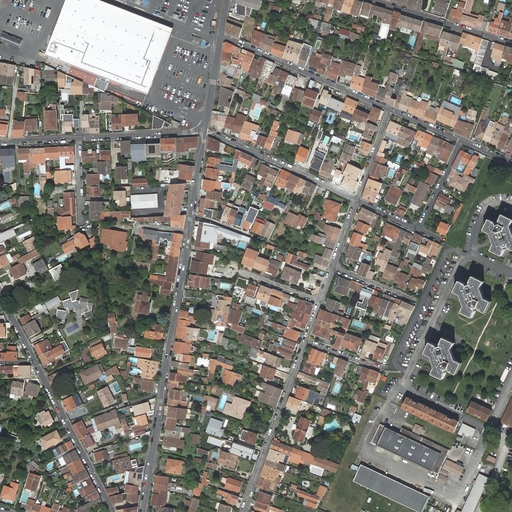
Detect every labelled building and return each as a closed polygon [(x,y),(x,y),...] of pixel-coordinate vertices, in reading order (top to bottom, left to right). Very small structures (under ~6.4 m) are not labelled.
[(67,0),(50,46),(47,54),(147,92),(149,93),(174,27),(101,0),(67,0)] [(261,11),(263,1),(260,0),(231,0),(231,3),(236,4),(234,14),(246,17),(246,7),(261,11)] [(337,0),(335,8),(344,10),(346,0),(337,0)] [(346,0),(344,10),(352,13),(356,1),(351,0),(346,0)] [(423,0),(391,0),(391,1),(422,11),(423,0)] [(447,12),(451,0),(438,0),(435,8),(447,12)] [(453,9),(449,19),(460,23),(465,6),(467,0),(462,0),(459,11),(453,9)] [(467,0),(465,6),(460,23),(475,28),(476,25),(481,27),(485,16),(479,15),(479,16),(471,13),(474,0),(467,0)] [(356,1),(352,13),(361,15),(362,12),(364,4),(360,3),(356,1)] [(377,6),(365,2),(364,4),(362,12),(374,16),(377,6)] [(488,32),(497,34),(501,22),(506,4),(499,2),(497,11),(501,12),(499,19),(496,18),(495,22),(491,21),(488,32)] [(329,6),(324,21),(331,23),(334,10),(335,8),(329,6)] [(386,9),(377,6),(374,16),(374,17),(376,18),(377,14),(378,14),(378,15),(381,16),(381,17),(383,17),(384,16),(386,9)] [(394,11),(386,9),(384,16),(384,18),(385,19),(390,20),(389,23),(391,23),(392,22),(394,11)] [(402,13),(394,11),(392,22),(395,23),(394,24),(398,26),(402,13)] [(423,21),(402,13),(398,26),(420,33),(423,21)] [(227,32),(240,38),(244,24),(229,18),(227,32)] [(311,19),(309,27),(316,29),(318,21),(311,19)] [(443,27),(426,21),(424,32),(440,37),(443,27)] [(511,25),(501,22),(497,34),(509,38),(511,26),(511,25)] [(389,28),(396,29),(397,27),(382,23),(379,37),(386,38),(389,28)] [(23,40),(0,30),(0,40),(20,48),(23,40)] [(362,39),(363,36),(352,32),(350,41),(356,43),(358,36),(360,37),(359,38),(362,39)] [(443,59),(445,60),(446,56),(449,47),(453,35),(444,32),(440,44),(447,46),(446,50),(443,59)] [(251,43),(261,47),(264,37),(254,33),(251,43)] [(483,38),(464,33),(462,38),(461,42),(480,49),(483,38)] [(261,47),(273,53),(277,36),(276,35),(275,38),(274,41),(264,37),(261,47)] [(461,42),(462,38),(453,35),(449,47),(459,50),(461,42)] [(284,58),(288,45),(280,42),(282,37),(277,36),(273,53),(284,58)] [(489,41),(483,38),(480,49),(473,71),(497,78),(498,73),(488,70),(489,68),(482,66),(489,41)] [(284,58),(298,64),(304,45),(289,40),(288,45),(284,58)] [(506,46),(493,42),(491,49),(494,50),(492,56),(499,58),(498,62),(501,63),(503,57),(506,46)] [(298,64),(306,67),(312,47),(304,43),(304,45),(298,64)] [(511,47),(506,46),(503,57),(508,59),(507,60),(509,61),(509,62),(511,63),(511,47)] [(243,67),(248,51),(243,49),(238,65),(243,67)] [(255,55),(248,51),(243,67),(242,70),(242,71),(244,71),(244,69),(250,71),(254,58),(255,55)] [(318,72),(323,74),(326,65),(330,67),(332,61),(334,56),(324,53),(323,57),(322,60),(318,72)] [(240,78),(242,71),(242,70),(230,66),(232,56),(223,54),(220,72),(228,75),(240,78)] [(309,68),(318,72),(322,60),(312,56),(309,68)] [(258,60),(254,58),(250,71),(249,72),(252,74),(254,74),(254,73),(261,76),(267,60),(262,58),(258,70),(256,69),(258,60)] [(463,68),(464,63),(455,59),(454,62),(454,64),(463,68)] [(347,75),(354,77),(358,65),(344,60),(343,64),(339,75),(346,77),(347,75)] [(327,76),(337,81),(339,75),(343,64),(332,61),(330,67),(327,76)] [(0,75),(13,76),(15,66),(1,62),(0,69),(4,69),(3,75),(0,74),(0,75)] [(351,87),(363,92),(367,79),(360,77),(362,67),(358,65),(354,77),(351,87)] [(60,81),(60,74),(55,73),(55,69),(46,69),(45,77),(54,77),(54,80),(54,81),(60,81)] [(274,88),(282,71),(277,69),(271,82),(274,83),(272,88),(274,88)] [(60,88),(67,88),(68,74),(60,70),(60,74),(60,81),(60,88)] [(290,74),(282,71),(274,88),(273,91),(277,93),(280,84),(285,86),(290,74)] [(222,86),(235,92),(236,87),(231,85),(233,79),(227,77),(228,75),(220,72),(218,85),(222,86)] [(376,98),(390,104),(391,98),(399,75),(391,72),(386,88),(389,89),(388,91),(379,87),(376,98)] [(2,85),(12,86),(13,76),(0,75),(0,79),(3,79),(2,85)] [(363,92),(376,98),(379,87),(380,84),(371,82),(372,78),(367,77),(367,79),(363,92)] [(73,94),(84,94),(84,82),(76,78),(76,82),(73,82),(73,94)] [(95,92),(95,87),(84,82),(84,94),(89,95),(95,95),(94,92),(95,92)] [(395,106),(409,112),(413,100),(404,95),(407,85),(406,85),(405,86),(403,85),(401,89),(400,93),(397,100),(395,106)] [(235,92),(222,86),(219,105),(226,106),(230,107),(232,102),(229,101),(230,95),(233,96),(235,92)] [(334,89),(329,87),(328,91),(324,89),(319,103),(328,106),(328,105),(331,97),(334,89)] [(294,91),(293,91),(292,94),(293,95),(292,98),(302,102),(305,91),(295,88),(294,91)] [(110,95),(98,89),(99,106),(111,106),(111,103),(110,95)] [(237,89),(236,92),(247,97),(249,94),(237,89)] [(319,93),(308,89),(303,102),(315,106),(319,93)] [(27,101),(27,93),(19,92),(18,101),(20,101),(27,101)] [(262,97),(255,94),(253,100),(254,100),(259,103),(262,97)] [(121,103),(121,100),(110,95),(111,103),(121,103)] [(345,103),(331,97),(328,105),(342,111),(343,109),(345,103)] [(347,98),(345,103),(343,109),(353,115),(358,102),(347,98)] [(424,119),(429,103),(421,100),(420,102),(413,100),(409,112),(424,119)] [(432,102),(430,101),(429,103),(424,119),(435,124),(439,114),(429,110),(432,102)] [(54,112),(46,112),(47,129),(57,129),(56,106),(53,106),(54,112)] [(221,115),(222,112),(221,112),(218,126),(224,127),(227,119),(227,116),(230,107),(226,106),(225,113),(225,115),(221,115)] [(374,107),(372,110),(371,114),(368,122),(379,126),(380,123),(378,122),(382,110),(374,107)] [(0,135),(7,136),(8,122),(2,121),(2,116),(4,117),(5,109),(0,108),(0,109),(0,135)] [(371,114),(357,108),(353,118),(367,124),(368,122),(371,114)] [(470,109),(468,113),(475,116),(477,111),(474,110),(474,109),(471,108),(471,109),(470,109)] [(322,113),(313,109),(310,118),(319,122),(322,113)] [(211,125),(218,126),(221,112),(220,112),(220,115),(215,114),(216,111),(214,111),(211,125)] [(72,123),(74,123),(74,114),(64,115),(64,123),(64,131),(72,131),(72,123)] [(91,134),(101,133),(100,120),(96,120),(96,123),(92,123),(92,114),(90,114),(91,134)] [(122,115),(123,125),(138,125),(138,114),(122,115)] [(447,117),(439,114),(435,124),(454,132),(458,119),(448,115),(447,117)] [(38,115),(27,116),(25,131),(38,131),(38,115)] [(113,130),(123,129),(122,115),(112,116),(113,130)] [(25,138),(25,137),(25,131),(27,116),(16,117),(13,138),(25,138)] [(152,129),(161,129),(165,121),(155,117),(152,129)] [(246,120),(237,117),(236,119),(236,120),(235,121),(235,124),(233,130),(241,133),(246,121),(246,120)] [(233,130),(235,124),(235,121),(227,119),(224,127),(233,130)] [(458,119),(454,132),(469,139),(475,123),(470,121),(469,124),(460,121),(460,119),(458,119)] [(246,121),(241,133),(240,136),(249,139),(254,124),(246,121)] [(386,132),(385,136),(387,137),(389,132),(398,135),(402,126),(391,121),(386,132)] [(476,137),(483,139),(488,126),(489,124),(482,122),(476,137)] [(256,142),(259,135),(258,135),(258,136),(256,135),(259,126),(254,124),(254,126),(249,139),(256,142)] [(378,128),(372,125),(371,129),(370,129),(368,134),(364,132),(362,139),(369,141),(370,139),(371,140),(374,130),(377,131),(378,128)] [(402,126),(398,135),(399,136),(397,142),(404,145),(407,139),(410,141),(409,143),(411,143),(416,132),(402,126)] [(491,142),(496,129),(488,126),(483,139),(491,142)] [(504,129),(505,126),(503,126),(501,131),(496,129),(491,142),(498,145),(504,129)] [(498,145),(504,148),(507,141),(506,141),(510,132),(504,129),(498,145)] [(302,139),(303,140),(304,134),(303,133),(301,139),(298,138),(300,135),(301,135),(301,134),(289,130),(286,140),(300,144),(302,139)] [(421,145),(426,133),(419,130),(412,144),(415,145),(416,143),(421,145)] [(434,137),(426,133),(421,145),(422,146),(428,149),(434,137)] [(256,143),(265,147),(268,138),(259,135),(256,142),(256,143)] [(268,138),(265,147),(270,149),(274,136),(270,135),(268,138)] [(199,137),(177,138),(177,147),(186,146),(186,148),(193,147),(193,148),(197,148),(199,137)] [(209,138),(207,149),(219,153),(221,142),(210,137),(209,138)] [(441,140),(434,137),(428,149),(426,153),(433,156),(435,152),(436,151),(441,140)] [(177,138),(161,139),(162,144),(162,149),(162,156),(162,161),(168,161),(173,157),(173,152),(173,150),(176,150),(177,147),(177,138)] [(448,143),(441,140),(436,151),(443,154),(448,143)] [(131,141),(123,141),(121,141),(122,153),(131,153),(131,150),(131,144),(131,141)] [(372,145),(361,141),(360,142),(364,143),(363,144),(362,144),(361,148),(369,152),(372,145)] [(383,141),(378,156),(383,158),(385,154),(383,153),(387,142),(383,141)] [(454,146),(448,143),(443,154),(441,157),(442,158),(443,156),(447,157),(446,160),(448,160),(454,146)] [(131,153),(132,160),(147,160),(147,157),(147,153),(146,144),(131,144),(131,150),(131,153)] [(162,144),(146,145),(147,153),(147,157),(162,156),(162,149),(162,144)] [(341,156),(340,156),(340,158),(343,159),(343,158),(345,158),(345,159),(350,161),(355,147),(346,144),(341,156)] [(74,147),(60,147),(60,157),(74,157),(74,147)] [(300,147),(295,159),(305,163),(309,151),(300,147)] [(46,158),(46,148),(30,149),(31,164),(32,167),(35,167),(35,163),(39,163),(43,175),(41,187),(47,187),(47,182),(47,177),(47,172),(46,168),(47,168),(46,158)] [(15,149),(1,150),(1,151),(2,165),(2,167),(16,166),(15,149)] [(30,149),(19,149),(19,159),(24,159),(28,159),(28,162),(25,163),(25,174),(26,174),(26,177),(32,177),(32,167),(31,164),(30,149)] [(461,150),(452,168),(456,170),(460,161),(467,164),(471,155),(461,150)] [(97,155),(97,162),(112,161),(111,151),(101,151),(101,160),(99,160),(99,155),(97,155)] [(254,157),(241,151),(239,160),(239,162),(238,163),(240,164),(241,162),(249,165),(248,167),(250,168),(251,166),(254,157)] [(83,152),(84,163),(95,162),(97,162),(97,155),(93,155),(88,155),(88,152),(83,152)] [(474,155),(468,166),(470,168),(472,165),(473,165),(477,157),(474,155)] [(383,158),(378,156),(375,162),(384,165),(386,159),(383,158)] [(209,157),(207,168),(219,170),(221,159),(209,157)] [(311,166),(320,171),(323,163),(314,158),(311,166)] [(239,160),(235,159),(234,167),(221,165),(222,159),(221,159),(219,170),(236,173),(238,163),(239,160)] [(112,161),(95,162),(95,174),(99,174),(100,174),(112,174),(112,161)] [(356,180),(359,172),(352,169),(354,166),(344,161),(343,164),(344,165),(341,173),(346,176),(356,180)] [(375,162),(370,175),(379,178),(381,173),(384,173),(385,169),(387,166),(384,165),(375,162)] [(324,163),(320,174),(329,178),(333,167),(324,163)] [(181,171),(193,173),(194,166),(182,164),(181,171)] [(414,171),(401,164),(400,167),(413,173),(414,171)] [(263,185),(271,169),(263,165),(259,174),(263,176),(259,183),(263,185)] [(420,167),(417,165),(416,168),(422,171),(426,173),(424,176),(425,176),(423,181),(427,183),(427,182),(434,184),(438,176),(431,173),(431,172),(427,170),(420,167)] [(127,166),(117,167),(117,180),(128,179),(127,166)] [(434,172),(441,175),(445,167),(441,166),(439,170),(436,168),(435,169),(434,172)] [(206,174),(220,177),(220,175),(219,175),(220,170),(219,170),(207,168),(206,174)] [(472,177),(467,175),(463,173),(456,170),(452,168),(450,173),(452,173),(450,176),(454,178),(450,185),(464,192),(469,182),(473,184),(475,179),(472,177)] [(61,171),(57,171),(58,183),(72,182),(72,170),(61,171)] [(271,170),(267,178),(275,182),(279,173),(271,170)] [(292,174),(283,170),(277,183),(285,187),(284,188),(285,189),(286,187),(292,174)] [(184,179),(192,180),(193,173),(181,171),(179,181),(175,180),(175,184),(183,183),(184,179)] [(88,187),(99,187),(99,186),(100,174),(99,174),(95,174),(89,174),(88,174),(88,187)] [(292,174),(286,187),(294,191),(297,185),(300,178),(292,174)] [(255,179),(247,175),(243,184),(246,186),(246,188),(245,189),(250,191),(255,179)] [(356,180),(346,176),(341,186),(354,192),(359,182),(356,180)] [(306,181),(300,178),(297,185),(295,190),(301,193),(306,181)] [(382,183),(368,178),(365,188),(378,193),(382,183)] [(206,180),(204,190),(208,190),(214,191),(215,184),(219,184),(219,182),(218,182),(206,180)] [(312,184),(306,181),(301,193),(307,196),(309,191),(312,184)] [(421,207),(430,186),(420,181),(417,188),(415,193),(411,202),(421,207)] [(417,188),(408,184),(405,188),(415,193),(417,188)] [(169,200),(185,199),(187,186),(171,187),(169,200)] [(392,186),(386,201),(396,206),(403,191),(392,186)] [(93,197),(98,196),(98,194),(99,194),(99,191),(98,191),(98,188),(99,188),(99,187),(88,187),(88,196),(93,197)] [(374,202),(378,193),(365,188),(361,198),(374,202)] [(221,201),(222,193),(214,191),(208,190),(207,199),(221,201)] [(126,191),(115,192),(115,199),(120,199),(121,207),(126,207),(126,191)] [(68,216),(75,216),(73,193),(66,194),(68,216)] [(458,201),(441,193),(434,208),(445,214),(446,211),(452,214),(458,201)] [(131,195),(131,209),(158,207),(158,194),(131,195)] [(280,200),(269,195),(267,201),(275,205),(278,205),(279,202),(280,200)] [(18,210),(21,209),(21,205),(24,205),(23,203),(30,203),(30,197),(18,198),(18,205),(18,210)] [(201,208),(210,209),(211,201),(202,199),(201,208)] [(103,201),(91,201),(91,212),(103,212),(103,211),(105,210),(105,207),(103,206),(103,201)] [(328,201),(322,216),(336,221),(337,215),(335,215),(339,204),(328,201)] [(183,211),(184,203),(168,204),(166,212),(166,213),(183,212),(183,211)] [(454,217),(457,219),(463,206),(461,204),(458,210),(457,210),(454,217)] [(397,213),(404,216),(408,209),(400,205),(397,213)] [(259,210),(251,207),(245,221),(253,224),(259,210)] [(199,214),(209,218),(213,220),(215,210),(210,209),(201,208),(200,211),(199,211),(199,214)] [(376,214),(363,208),(360,214),(361,215),(360,217),(368,221),(369,218),(373,220),(376,214)] [(225,211),(222,220),(240,226),(243,218),(239,217),(239,214),(225,209),(225,211)] [(316,211),(313,219),(319,221),(322,214),(316,211)] [(13,212),(1,218),(3,223),(15,217),(13,212)] [(110,212),(91,212),(91,221),(93,221),(104,221),(104,215),(110,215),(110,212)] [(289,212),(284,223),(296,228),(295,229),(300,231),(301,227),(297,225),(294,224),(298,216),(289,212)] [(307,217),(299,214),(298,216),(294,224),(297,225),(301,227),(302,227),(305,221),(307,217)] [(511,229),(511,226),(511,222),(511,218),(503,214),(499,221),(500,223),(496,224),(495,222),(489,219),(484,230),(490,233),(494,244),(491,251),(502,256),(505,250),(504,247),(506,247),(508,246),(509,248),(511,249),(511,229)] [(185,224),(186,215),(182,215),(171,216),(170,221),(171,221),(170,226),(173,227),(173,223),(185,224)] [(76,229),(78,229),(78,225),(73,226),(72,217),(62,217),(58,217),(58,219),(62,219),(63,230),(65,229),(65,235),(77,229),(76,229)] [(252,231),(261,235),(261,234),(265,226),(264,225),(265,222),(258,219),(256,222),(252,231)] [(359,219),(358,221),(372,227),(373,227),(374,225),(359,219)] [(358,227),(356,232),(363,235),(365,230),(370,232),(372,227),(358,221),(356,226),(358,227)] [(213,231),(214,225),(200,222),(199,228),(213,231)] [(265,226),(261,234),(268,238),(275,225),(267,222),(265,226)] [(444,237),(448,239),(450,234),(447,233),(450,228),(448,227),(449,226),(441,222),(437,231),(445,235),(444,237)] [(386,223),(383,231),(383,232),(396,237),(400,229),(386,223)] [(196,232),(194,240),(197,241),(210,243),(217,245),(219,234),(222,233),(224,237),(233,240),(235,239),(236,242),(240,239),(249,243),(251,238),(214,225),(213,231),(199,228),(196,227),(195,231),(196,232)] [(337,242),(341,229),(330,226),(327,236),(324,235),(323,237),(337,242)] [(0,242),(17,235),(14,228),(2,234),(0,234),(0,242)] [(143,229),(142,238),(144,238),(143,241),(145,242),(146,238),(153,240),(152,246),(153,246),(156,247),(156,246),(157,240),(158,232),(143,229)] [(114,231),(109,230),(106,243),(112,244),(118,246),(117,250),(123,251),(123,250),(125,250),(127,243),(120,241),(121,232),(116,231),(116,233),(114,233),(114,231)] [(401,230),(393,251),(390,259),(396,262),(401,254),(397,252),(402,240),(406,242),(406,243),(411,245),(411,244),(414,236),(401,230)] [(356,232),(351,244),(358,247),(363,235),(356,232)] [(89,241),(86,236),(81,233),(68,240),(69,242),(62,246),(66,253),(78,247),(80,250),(90,244),(89,241)] [(334,248),(337,242),(323,237),(312,233),(309,240),(321,244),(322,242),(325,243),(325,245),(328,246),(334,248)] [(424,236),(415,233),(414,236),(411,244),(408,253),(416,256),(424,236)] [(181,249),(183,235),(174,234),(172,248),(181,249)] [(33,252),(36,251),(35,245),(35,237),(27,241),(30,246),(27,248),(30,254),(33,252)] [(96,237),(89,241),(92,248),(97,245),(96,237)] [(425,237),(419,251),(421,251),(422,250),(422,247),(430,250),(434,242),(425,237)] [(210,243),(197,241),(195,250),(205,252),(205,249),(209,250),(210,243)] [(436,256),(441,246),(434,242),(430,250),(429,253),(428,256),(431,257),(432,254),(436,256)] [(359,261),(364,250),(358,247),(351,244),(346,256),(351,258),(356,260),(359,261)] [(334,248),(328,246),(324,257),(318,255),(315,263),(317,263),(328,267),(334,248)] [(178,264),(181,249),(172,248),(169,247),(168,255),(171,256),(169,263),(178,264)] [(256,265),(258,257),(260,253),(248,248),(246,253),(243,263),(251,266),(251,264),(256,265)] [(384,272),(387,265),(390,259),(393,251),(386,249),(384,253),(380,252),(375,264),(381,266),(380,271),(384,272)] [(213,264),(214,255),(198,251),(196,261),(194,261),(192,271),(207,274),(209,264),(213,264)] [(34,254),(33,252),(30,254),(18,260),(21,264),(36,256),(34,254)] [(0,257),(0,268),(5,267),(10,264),(6,256),(9,255),(8,253),(1,257),(0,257)] [(11,254),(9,255),(6,256),(10,264),(10,263),(15,261),(11,254)] [(286,262),(297,267),(299,262),(297,261),(298,257),(289,254),(286,262)] [(46,273),(50,270),(46,262),(43,257),(33,262),(40,276),(46,273)] [(255,267),(266,272),(270,262),(258,257),(256,265),(255,267)] [(138,261),(136,270),(149,272),(151,263),(138,261)] [(276,271),(279,272),(281,265),(271,261),(269,269),(271,270),(271,272),(275,274),(276,271)] [(411,273),(414,274),(416,268),(413,266),(402,261),(399,269),(395,280),(400,282),(399,284),(399,286),(404,288),(406,284),(405,284),(408,276),(400,273),(402,269),(403,270),(405,265),(413,268),(411,273)] [(311,267),(299,262),(297,267),(309,271),(311,267)] [(423,271),(428,274),(432,265),(425,262),(422,271),(423,271)] [(10,264),(5,267),(7,271),(11,269),(16,280),(26,275),(25,273),(28,271),(26,268),(23,269),(21,264),(13,268),(10,263),(10,264)] [(162,281),(172,282),(175,283),(178,264),(169,263),(167,279),(163,278),(162,281)] [(359,274),(366,277),(369,270),(371,266),(363,263),(359,274)] [(64,267),(62,264),(53,269),(50,270),(55,279),(61,275),(63,278),(64,280),(73,275),(67,265),(64,267)] [(383,276),(395,280),(399,269),(387,265),(384,272),(383,276)] [(302,272),(286,266),(281,278),(298,284),(302,272)] [(414,274),(409,287),(415,290),(416,286),(419,287),(423,288),(426,282),(421,280),(419,279),(421,276),(423,271),(422,271),(416,268),(414,274)] [(375,273),(369,270),(366,277),(373,280),(375,273)] [(191,275),(189,286),(203,288),(205,278),(191,275)] [(483,292),(481,287),(484,281),(473,276),(470,282),(471,284),(467,286),(466,284),(459,280),(454,292),(460,294),(465,306),(462,312),(473,317),(476,311),(475,309),(479,308),(480,310),(486,313),(492,302),(486,299),(483,292)] [(347,285),(349,281),(340,278),(335,291),(344,295),(347,287),(348,287),(349,286),(347,285)] [(240,279),(236,291),(242,293),(246,281),(240,279)] [(361,284),(349,280),(349,281),(347,285),(349,286),(348,287),(347,287),(344,295),(347,296),(351,287),(359,290),(361,284)] [(26,283),(21,286),(24,293),(29,290),(30,291),(34,289),(35,289),(37,289),(39,288),(36,281),(27,286),(26,283)] [(163,291),(163,294),(170,295),(172,282),(162,281),(161,281),(160,283),(161,284),(164,284),(163,291)] [(245,295),(243,299),(246,300),(247,296),(254,298),(258,287),(250,284),(245,295)] [(274,290),(264,286),(260,296),(262,297),(261,299),(269,302),(270,298),(271,296),(274,290)] [(373,292),(363,288),(360,294),(365,296),(363,303),(358,301),(356,306),(366,310),(373,292)] [(283,293),(274,290),(271,296),(280,300),(283,293)] [(73,300),(74,303),(78,302),(80,292),(72,295),(73,300)] [(149,302),(150,297),(139,295),(136,313),(149,315),(151,303),(149,302)] [(232,302),(233,298),(218,295),(218,298),(220,301),(221,301),(219,311),(222,311),(229,313),(230,307),(227,307),(228,304),(229,304),(229,301),(232,302)] [(47,308),(61,303),(58,296),(44,302),(47,308)] [(280,300),(271,296),(270,298),(277,301),(276,304),(278,305),(280,300)] [(373,312),(377,314),(377,313),(381,301),(382,299),(377,297),(376,302),(374,302),(372,306),(375,307),(373,312)] [(388,301),(382,298),(382,299),(381,301),(377,313),(389,317),(392,309),(393,307),(393,306),(394,305),(388,302),(388,301)] [(403,301),(397,298),(394,305),(393,306),(393,307),(392,309),(393,310),(389,320),(394,322),(396,315),(398,310),(400,308),(401,306),(403,301)] [(85,315),(87,321),(94,319),(92,313),(93,312),(95,307),(89,305),(90,304),(90,301),(82,299),(82,303),(78,302),(74,303),(73,300),(69,301),(71,308),(72,308),(73,309),(69,310),(71,314),(77,312),(77,310),(81,309),(85,310),(87,314),(85,315)] [(327,311),(343,317),(344,314),(337,311),(341,303),(331,299),(327,311)] [(311,314),(314,305),(305,301),(302,307),(300,306),(298,306),(297,309),(299,310),(311,314)] [(407,324),(416,306),(403,301),(401,306),(400,308),(398,310),(396,315),(400,317),(398,321),(407,324)] [(42,316),(46,314),(41,303),(35,306),(37,311),(39,310),(41,314),(42,316)] [(247,306),(245,311),(251,314),(253,308),(247,306)] [(353,307),(351,318),(362,321),(365,310),(353,307)] [(233,308),(229,322),(232,323),(231,325),(232,325),(233,325),(239,327),(239,326),(243,312),(239,310),(233,308)] [(292,318),(296,320),(307,324),(311,314),(299,310),(295,309),(292,318)] [(343,327),(348,329),(351,322),(352,320),(343,317),(327,311),(322,309),(320,315),(336,321),(337,318),(345,321),(343,327)] [(65,311),(58,310),(56,319),(63,321),(65,311)] [(218,326),(225,328),(229,313),(222,311),(220,324),(216,324),(216,326),(218,326)] [(21,319),(25,326),(34,321),(34,319),(32,320),(29,315),(21,319)] [(320,315),(319,318),(335,324),(336,321),(320,315)] [(317,324),(333,330),(333,328),(335,324),(319,318),(317,324)] [(34,321),(25,326),(29,334),(42,328),(41,326),(38,327),(36,323),(40,321),(38,319),(34,321)] [(307,324),(296,320),(294,325),(305,329),(307,324)] [(152,330),(151,337),(161,339),(162,336),(163,336),(164,328),(163,328),(164,326),(153,324),(152,328),(150,327),(150,330),(152,330)] [(329,339),(327,344),(331,346),(332,341),(333,338),(330,337),(331,333),(335,334),(336,331),(333,330),(317,324),(314,333),(329,339)] [(230,330),(235,331),(241,333),(243,334),(245,327),(239,326),(239,327),(233,325),(232,325),(230,330)] [(183,340),(191,341),(196,342),(199,329),(190,328),(179,326),(176,339),(183,340)] [(297,341),(300,332),(283,326),(282,328),(287,330),(290,331),(287,338),(297,341)] [(240,336),(237,343),(254,349),(257,340),(241,334),(241,333),(235,331),(234,334),(240,336)] [(343,345),(346,335),(341,333),(336,331),(335,334),(337,335),(339,336),(335,348),(341,350),(343,345)] [(124,335),(120,335),(118,334),(111,333),(111,334),(114,353),(121,354),(122,350),(127,351),(129,340),(124,339),(124,335)] [(346,335),(343,345),(351,348),(351,347),(358,350),(362,339),(347,334),(346,335)] [(457,360),(453,348),(456,342),(445,337),(442,344),(442,346),(438,347),(437,345),(431,342),(426,353),(432,356),(436,367),(433,373),(444,379),(447,372),(446,370),(450,369),(451,371),(458,374),(463,363),(457,360)] [(380,342),(368,338),(361,357),(365,359),(368,351),(375,353),(377,349),(380,342)] [(40,344),(39,341),(34,344),(40,356),(54,349),(49,339),(47,340),(46,340),(45,341),(40,344)] [(103,344),(100,339),(93,343),(90,344),(93,349),(98,359),(108,355),(103,344)] [(293,352),(296,343),(284,339),(282,344),(278,343),(277,346),(293,352)] [(65,340),(60,342),(62,345),(67,355),(70,353),(69,350),(70,349),(65,340)] [(174,354),(178,354),(188,356),(189,352),(191,352),(192,345),(190,345),(191,341),(183,340),(183,344),(176,342),(174,354)] [(62,345),(54,349),(40,356),(45,364),(56,359),(55,357),(61,355),(63,354),(65,353),(66,352),(62,345)] [(291,359),(293,352),(277,346),(276,350),(281,352),(280,355),(291,359)] [(4,360),(18,360),(18,352),(17,352),(18,347),(10,347),(10,353),(3,353),(3,359),(4,359),(4,360)] [(313,349),(308,361),(321,366),(322,363),(320,363),(322,357),(326,359),(327,354),(313,349)] [(375,353),(374,358),(378,359),(379,357),(383,359),(385,352),(377,349),(375,353)] [(172,363),(172,367),(180,368),(181,363),(190,364),(191,356),(188,356),(178,354),(176,363),(172,363)] [(279,363),(281,358),(270,355),(267,363),(277,367),(278,366),(279,363)] [(109,356),(97,362),(98,365),(104,362),(104,361),(110,358),(109,356)] [(333,366),(331,369),(335,371),(340,359),(336,357),(333,366)] [(158,371),(159,362),(140,359),(139,368),(144,368),(158,371)] [(334,373),(347,378),(349,371),(346,370),(347,366),(343,365),(345,361),(340,359),(335,371),(334,373)] [(308,361),(305,372),(313,375),(316,367),(320,368),(321,366),(308,361)] [(232,370),(233,367),(218,362),(217,365),(232,370)] [(102,373),(98,365),(82,374),(87,384),(104,376),(102,373)] [(105,379),(115,373),(124,375),(126,375),(127,371),(119,370),(117,365),(102,373),(104,376),(105,379)] [(265,366),(261,377),(273,381),(277,370),(265,366)] [(15,370),(15,376),(32,375),(32,367),(19,367),(20,370),(15,370)] [(156,380),(158,371),(144,368),(143,378),(156,380)] [(364,368),(361,375),(359,380),(366,382),(370,370),(364,368)] [(49,378),(52,385),(62,380),(64,379),(63,376),(67,373),(66,370),(49,378)] [(226,370),(221,382),(233,386),(236,379),(241,381),(242,376),(226,370)] [(370,381),(376,384),(380,374),(370,370),(366,382),(363,391),(359,390),(358,395),(359,396),(357,401),(364,403),(368,392),(366,391),(370,381)] [(299,371),(297,377),(318,385),(319,382),(320,380),(299,371)] [(170,380),(187,383),(187,382),(184,381),(185,375),(171,373),(170,380)] [(143,384),(142,388),(143,389),(143,390),(154,392),(156,381),(145,379),(144,381),(143,381),(143,384)] [(322,392),(321,395),(323,395),(326,396),(331,384),(320,380),(319,382),(321,383),(319,390),(322,392)] [(24,384),(13,381),(11,395),(22,397),(24,384)] [(30,383),(26,397),(28,398),(30,394),(38,397),(41,387),(30,383)] [(169,383),(168,388),(171,389),(184,392),(185,392),(186,388),(184,387),(184,386),(169,383)] [(279,402),(283,390),(263,383),(261,387),(264,388),(260,401),(277,407),(279,402)] [(321,395),(300,386),(296,396),(315,403),(317,398),(321,399),(323,395),(321,395)] [(99,392),(106,406),(115,401),(108,387),(99,392)] [(171,389),(170,399),(187,402),(187,400),(182,400),(180,399),(181,393),(184,393),(184,392),(171,389)] [(64,401),(69,412),(80,406),(75,396),(64,401)] [(302,401),(290,396),(287,406),(298,411),(302,401)] [(219,401),(210,398),(209,402),(208,406),(206,412),(210,413),(212,409),(216,410),(219,401)] [(250,403),(235,398),(233,407),(227,405),(225,413),(242,419),(246,408),(248,408),(250,403)] [(460,422),(408,398),(403,409),(455,433),(460,422)] [(511,427),(511,398),(501,422),(511,427)] [(187,402),(170,399),(169,405),(178,407),(178,405),(182,405),(182,406),(187,407),(187,406),(189,407),(190,403),(187,402)] [(148,402),(133,406),(136,416),(137,415),(139,415),(148,412),(151,411),(149,402),(148,402)] [(486,422),(491,411),(472,402),(467,413),(486,422)] [(351,405),(346,417),(352,420),(354,415),(357,408),(351,405)] [(167,417),(168,418),(181,420),(182,409),(169,407),(167,417)] [(327,417),(330,411),(323,408),(321,415),(327,417)] [(45,414),(44,412),(40,414),(46,426),(55,421),(50,411),(47,413),(45,414)] [(119,417),(117,411),(110,413),(115,426),(117,426),(123,424),(121,420),(121,419),(119,417)] [(115,426),(110,413),(92,419),(94,425),(94,426),(97,426),(99,431),(115,426)] [(145,424),(149,423),(146,415),(134,418),(136,425),(131,426),(131,428),(145,424)] [(297,430),(294,439),(304,442),(312,421),(302,417),(299,426),(297,430)] [(166,429),(181,432),(190,433),(191,429),(177,427),(177,422),(180,423),(181,420),(168,418),(166,429)] [(211,418),(207,432),(212,434),(222,437),(224,430),(221,429),(223,422),(211,418)] [(73,425),(80,439),(90,434),(92,434),(94,433),(96,432),(95,430),(91,432),(89,427),(87,429),(83,420),(73,425)] [(125,430),(123,424),(117,426),(120,435),(126,433),(125,430)] [(141,438),(150,435),(151,432),(146,433),(145,429),(146,428),(145,424),(131,428),(129,429),(125,430),(126,433),(127,435),(135,433),(135,436),(140,434),(141,438)] [(420,435),(423,428),(416,424),(412,431),(420,435)] [(476,430),(463,424),(459,434),(462,435),(463,432),(473,437),(476,430)] [(449,450),(403,428),(400,434),(380,425),(372,443),(438,474),(449,450)] [(181,432),(166,429),(164,445),(184,449),(186,440),(180,439),(181,432)] [(47,447),(53,444),(63,438),(59,430),(49,435),(43,439),(47,447)] [(255,438),(256,434),(244,430),(241,439),(255,444),(257,439),(255,438)] [(90,434),(80,439),(86,450),(97,444),(92,434),(90,434)] [(251,460),(255,449),(227,439),(225,445),(232,447),(231,453),(251,460)] [(75,448),(71,440),(62,445),(58,447),(62,455),(65,453),(75,448)] [(301,457),(303,452),(295,449),(293,448),(274,441),(271,449),(283,454),(292,457),(301,460),(305,461),(313,465),(314,461),(301,457)] [(114,451),(112,445),(94,450),(97,461),(109,458),(107,453),(114,451)] [(76,450),(75,448),(65,453),(62,455),(63,457),(76,451),(76,450)] [(283,454),(271,449),(268,459),(280,463),(281,462),(278,461),(280,455),(283,456),(283,454)] [(81,459),(76,451),(63,457),(66,464),(62,466),(63,469),(81,459)] [(212,451),(210,451),(209,456),(206,465),(206,466),(218,470),(220,465),(210,463),(212,451)] [(223,460),(222,465),(235,469),(239,457),(223,452),(221,459),(223,460)] [(317,458),(307,454),(303,452),(301,457),(314,461),(316,462),(317,458)] [(488,455),(486,461),(494,463),(496,458),(488,455)] [(317,457),(317,458),(316,462),(314,465),(335,473),(339,465),(317,457)] [(116,472),(127,469),(124,458),(116,460),(111,461),(113,471),(116,470),(116,472)] [(86,468),(81,459),(63,469),(62,469),(63,472),(70,468),(73,475),(86,468)] [(181,474),(183,461),(169,459),(167,472),(181,474)] [(280,463),(268,459),(265,465),(281,470),(284,472),(287,466),(280,463)] [(460,476),(464,468),(447,460),(443,469),(460,476)] [(422,511),(430,496),(362,464),(354,480),(421,511),(422,511)] [(265,465),(261,476),(280,483),(281,479),(278,478),(281,470),(265,465)] [(90,477),(86,468),(73,475),(72,475),(75,481),(69,484),(71,488),(81,482),(90,477)] [(142,486),(144,473),(131,471),(129,484),(142,486)] [(41,476),(32,473),(28,487),(37,490),(41,476)] [(472,511),(489,478),(479,473),(461,511),(472,511)] [(445,485),(448,478),(441,474),(437,482),(445,485)] [(155,483),(172,485),(172,483),(168,483),(169,477),(157,475),(155,483)] [(261,476),(258,486),(272,492),(275,483),(277,484),(282,486),(283,484),(280,483),(261,476)] [(97,489),(90,477),(81,482),(84,489),(80,491),(83,497),(97,489)] [(223,483),(227,485),(226,488),(239,492),(242,482),(229,478),(228,481),(224,480),(223,483)] [(200,496),(204,484),(202,483),(196,481),(194,489),(193,494),(200,496)] [(6,487),(2,497),(14,501),(19,485),(12,483),(11,488),(6,487)] [(172,487),(172,485),(155,483),(154,490),(168,493),(168,491),(167,491),(168,486),(172,487)] [(142,486),(129,484),(127,485),(126,492),(127,492),(131,493),(133,493),(141,494),(142,486)] [(118,486),(106,489),(110,497),(122,493),(121,490),(119,490),(118,486)] [(319,494),(324,496),(325,494),(328,488),(323,486),(319,494)] [(154,490),(152,505),(160,506),(166,507),(166,505),(162,505),(164,498),(167,499),(168,493),(154,490)] [(238,503),(240,497),(220,490),(219,493),(225,495),(224,497),(230,498),(228,502),(237,505),(237,502),(238,503)] [(20,502),(26,503),(29,493),(23,491),(20,502)] [(101,497),(98,491),(88,496),(91,502),(101,497)] [(122,493),(110,497),(112,501),(113,503),(127,499),(140,501),(141,494),(133,493),(131,493),(127,492),(126,492),(122,493)] [(263,493),(259,502),(268,505),(271,496),(263,493)] [(319,500),(322,501),(323,499),(316,497),(308,494),(307,495),(309,496),(307,504),(317,507),(319,500)] [(312,509),(317,510),(318,509),(322,501),(319,500),(317,507),(307,504),(309,496),(307,495),(303,505),(305,506),(310,508),(312,509)] [(102,500),(101,497),(91,502),(85,505),(86,508),(102,500)] [(196,508),(197,509),(200,500),(193,498),(191,506),(196,508)] [(279,511),(280,510),(270,506),(268,505),(259,502),(256,511),(255,511),(269,511),(271,508),(273,508),(273,509),(279,511)]
